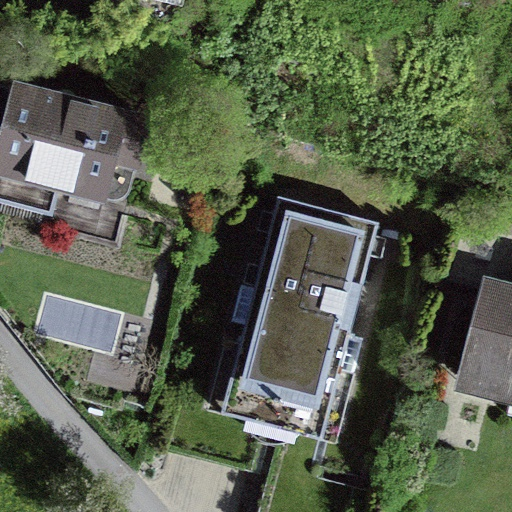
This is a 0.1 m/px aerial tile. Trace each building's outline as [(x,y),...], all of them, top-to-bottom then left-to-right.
[(147,122),(15,88),(0,147),(0,202),(52,216),(59,187),(103,199),(113,160),(135,166),(147,122)] [(378,223),(277,197),(227,391),(269,402),(327,417),(378,223)] [(457,380),(511,394),(507,413),(511,414),(511,292),(482,285),(463,358),(457,380)] [(254,462),(269,402),(227,391),(185,380),(169,440),(254,462)] [(270,464),(257,511),(347,511),(354,486),(270,464)]
